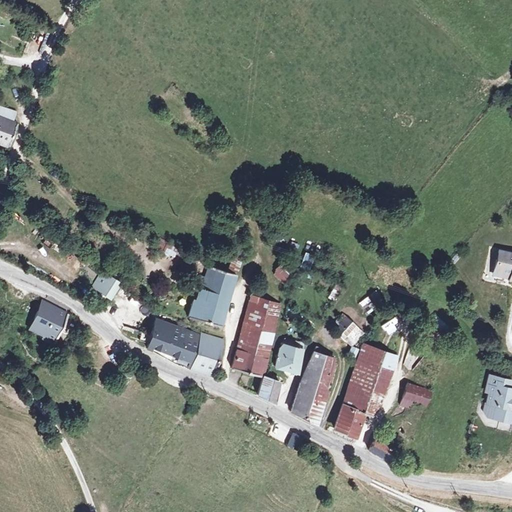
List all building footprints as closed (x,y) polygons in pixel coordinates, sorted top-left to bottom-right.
[(0,117),(11,122),(15,111),(0,105),(0,117)] [(11,122),(0,117),(0,142),(8,145),(16,124),(11,122)] [(160,240),(155,250),(163,253),(168,243),(160,240)] [(244,251),(226,246),(223,258),(232,260),(231,266),(239,268),(244,251)] [(511,254),(502,252),(496,273),(511,278),(511,254)] [(304,263),(313,266),(316,257),(306,255),(304,263)] [(298,282),(310,278),(312,275),(305,267),(305,266),(293,273),(298,282)] [(287,287),(293,279),(280,268),(273,276),(287,287)] [(224,331),(241,280),(218,271),(210,269),(192,320),(205,325),(204,329),(212,331),(213,326),(224,331)] [(102,274),(90,291),(111,305),(122,289),(123,287),(119,284),(102,274)] [(230,364),(259,374),(275,319),(279,305),(252,296),(230,364)] [(62,310),(40,300),(27,330),(49,339),(62,310)] [(433,302),(417,320),(429,333),(446,315),(433,302)] [(341,313),(335,320),(341,327),(337,331),(351,342),(362,330),(341,313)] [(161,320),(150,346),(184,361),(197,363),(217,366),(225,341),(225,337),(197,329),(195,334),(161,320)] [(359,357),(363,346),(354,344),(351,355),(359,357)] [(292,374),(299,377),(306,356),(284,348),(276,368),(285,372),(283,375),(290,380),(292,374)] [(317,349),(295,413),(320,422),(330,392),(328,391),(337,365),(323,360),(326,352),(317,349)] [(400,361),(366,349),(336,431),(356,437),(364,416),(379,420),(400,361)] [(259,374),(252,390),(270,398),(277,381),(259,374)] [(430,387),(407,380),(399,402),(409,405),(412,396),(425,400),(430,387)] [(511,385),(491,380),(487,395),(490,396),(486,410),(485,414),(486,416),(488,419),(491,421),(510,427),(511,421),(511,385)] [(414,437),(419,426),(407,421),(402,432),(414,437)] [(309,453),(315,441),(311,439),(306,437),(300,448),(309,453)] [(378,438),(375,446),(395,456),(400,447),(378,438)]
